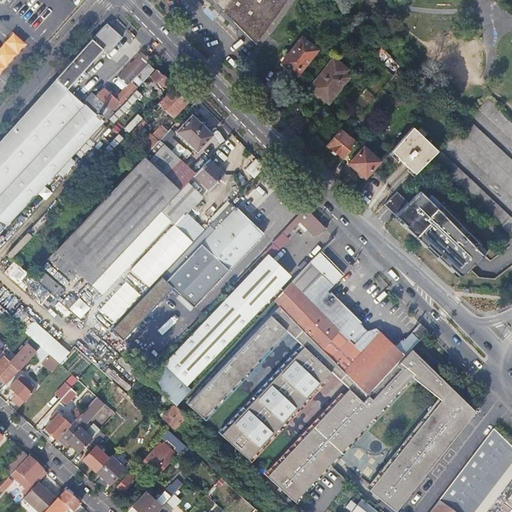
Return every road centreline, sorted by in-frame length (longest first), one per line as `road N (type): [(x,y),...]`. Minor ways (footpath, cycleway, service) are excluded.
road 1 (primary): [(130,0),(382,253)]
road 2 (residential): [(0,118),(108,0)]
road 3 (primary): [(382,253),(485,371)]
road 4 (residential): [(420,511),(508,395)]
road 5 (residential): [(102,511),(0,417)]
